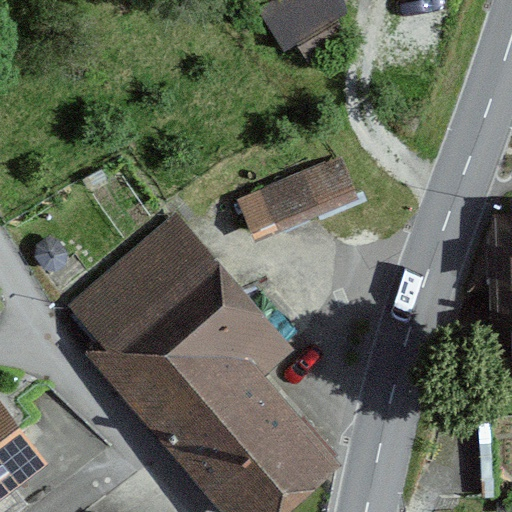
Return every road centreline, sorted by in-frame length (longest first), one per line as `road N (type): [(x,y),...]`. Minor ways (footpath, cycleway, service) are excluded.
road 1 (tertiary): [(459,178),(391,388),(367,511)]
road 2 (residential): [(56,345),(187,511)]
road 3 (tertiary): [(511,11),(459,178)]
